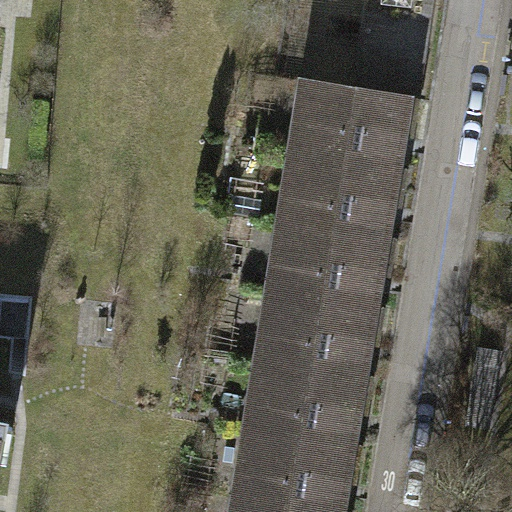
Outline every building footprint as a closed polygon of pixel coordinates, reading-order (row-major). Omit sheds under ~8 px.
[(331,131),(327,157),(416,171),(428,98),(330,82),(322,129),(331,131)] [(405,240),(416,171),(327,157),(316,155),(309,200),(318,201),(314,225),(405,240)] [(393,308),(405,240),(314,225),(303,223),(296,266),(309,268),(305,293),(393,308)] [(296,338),(292,362),(382,377),(393,308),(305,293),(291,291),(283,336),(296,338)] [(507,349),(480,346),(465,440),(493,445),(507,349)] [(370,446),(382,377),(292,362),(280,360),(272,404),(282,406),(278,431),(370,446)] [(273,476),(269,500),(339,511),(359,511),(370,446),(278,431),(268,430),(261,474),(273,476)] [(339,511),(269,500),(257,498),(254,511),(339,511)]
